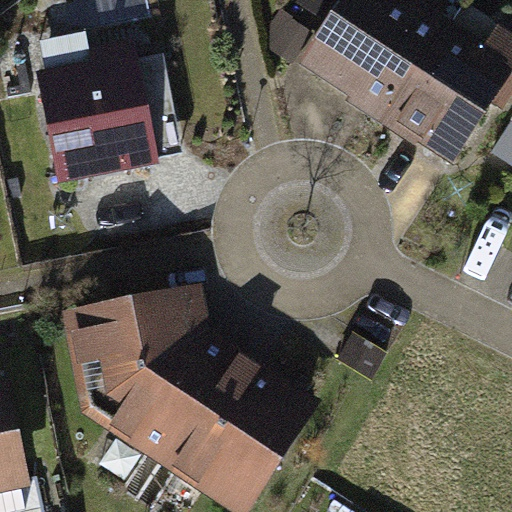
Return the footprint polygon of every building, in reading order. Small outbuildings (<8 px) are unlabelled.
[(392,111),(455,15),(431,0),(352,0),(314,59),(392,111)] [(455,15),(392,111),(457,153),(499,90),(510,97),(511,94),(511,23),(508,22),(495,42),(455,15)] [(136,50),(38,69),(60,181),(159,161),(136,50)] [(189,135),(169,57),(149,63),(169,140),(189,135)] [(168,455),(243,342),(224,327),(215,284),(74,312),(94,415),(168,455)] [(243,342),(168,455),(254,511),(267,511),(339,405),(243,342)] [(0,484),(50,474),(30,375),(0,380),(0,484)]
